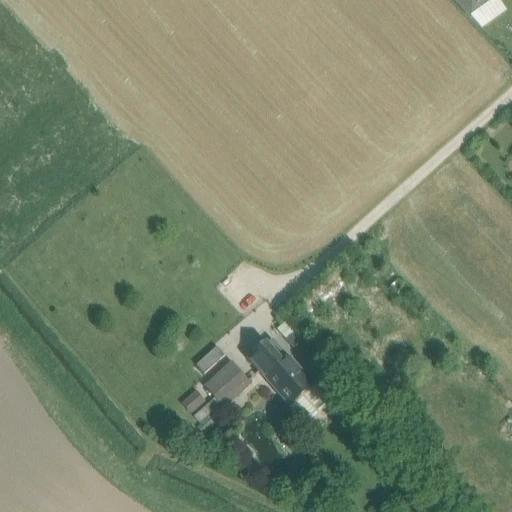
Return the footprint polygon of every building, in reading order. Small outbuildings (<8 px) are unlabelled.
[(454,0),(472,18),(498,0),(454,0)] [(273,341),(268,346),(284,364),(289,360),(273,341)] [(267,345),(249,360),(290,407),(312,387),(289,360),(284,364),(268,346),(267,345)] [(217,348),(196,367),(204,376),(225,357),(217,348)] [(232,364),(205,388),(224,409),(251,385),(232,364)]
